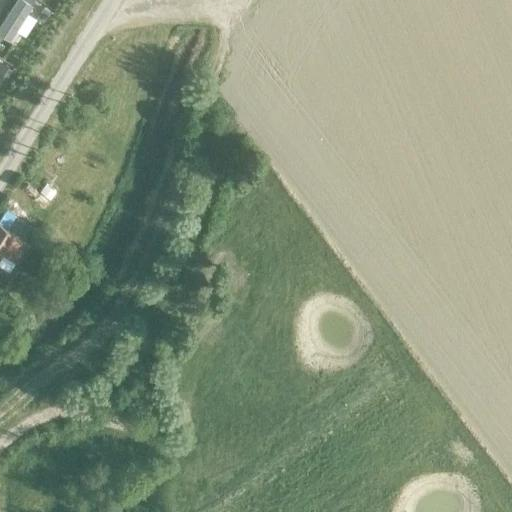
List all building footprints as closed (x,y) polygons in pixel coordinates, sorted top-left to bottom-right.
[(44,183),(39,191),(49,199),(54,191),(44,183)] [(24,243),(33,229),(7,211),(0,221),(0,257),(1,256),(13,264),(26,244),(24,243)] [(86,429),(75,436),(88,457),(99,450),(86,429)] [(197,432),(187,436),(191,447),(201,442),(197,432)] [(166,475),(159,477),(161,485),(169,483),(166,475)]
